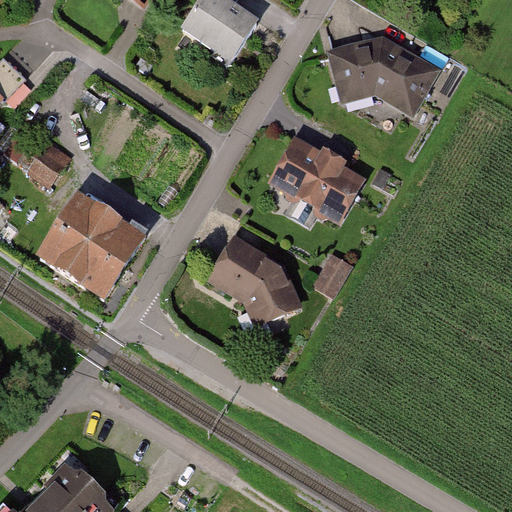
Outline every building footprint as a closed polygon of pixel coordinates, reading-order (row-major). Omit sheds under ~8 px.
[(156,0),(123,0),(147,15),(156,0)] [(265,30),(215,0),(208,0),(185,38),(239,71),(265,30)] [(384,36),(328,51),(341,107),(376,98),(414,120),(442,70),(384,36)] [(53,188),(76,158),(54,141),(31,170),(53,188)] [(372,188),(296,148),(273,191),(349,231),(372,188)] [(153,242),(83,200),(41,263),(113,307),(153,242)] [(284,275),(236,246),(211,293),(246,312),(258,335),(303,319),(284,275)] [(319,287),(341,297),(357,264),(335,253),(319,287)] [(104,511),(75,480),(39,511),(104,511)]
